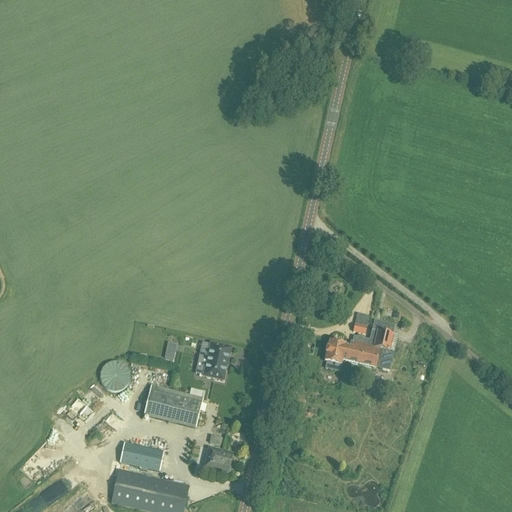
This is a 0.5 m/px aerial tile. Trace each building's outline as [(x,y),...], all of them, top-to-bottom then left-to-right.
[(360,307),(359,315),(372,317),(373,309),(360,307)] [(365,336),(368,322),(356,320),(355,326),(354,325),(353,333),(365,336)] [(410,339),(408,337),(406,343),(414,347),(423,330),(416,327),(410,339)] [(350,348),(346,363),(375,370),(375,369),(389,372),(393,354),(389,352),(393,336),(377,333),(373,332),(370,343),(354,339),(353,344),(351,343),(349,348),(350,348)] [(350,348),(349,348),(345,347),(330,343),(328,350),(327,350),(326,355),(326,356),(325,362),(341,366),(342,362),(346,363),(350,348)] [(224,384),(232,349),(210,344),(210,346),(202,344),(195,375),(203,377),(202,379),(224,384)] [(114,394),(117,394),(119,393),(122,392),(124,391),(126,389),(127,387),(129,385),(129,382),(130,380),(130,377),(129,375),(128,372),(127,370),(125,368),(123,367),(121,365),(119,364),(116,364),(114,364),(111,364),(109,365),(107,366),(105,368),(103,369),(102,372),(101,374),(100,376),(100,379),(100,381),(101,384),(102,386),(103,388),(105,390),(107,392),(109,393),(112,393),(114,394)] [(196,430),(203,401),(152,388),(145,417),(196,430)] [(201,400),(202,393),(191,390),(189,397),(201,400)] [(77,434),(88,440),(101,417),(90,411),(77,434)] [(222,440),(211,437),(209,445),(220,448),(222,440)] [(164,453),(124,445),(120,465),(159,474),(164,453)] [(233,455),(209,449),(204,469),(228,475),(233,455)] [(140,511),(183,511),(189,488),(118,472),(111,505),(140,511)] [(89,507),(96,504),(91,496),(85,499),(89,507)]
